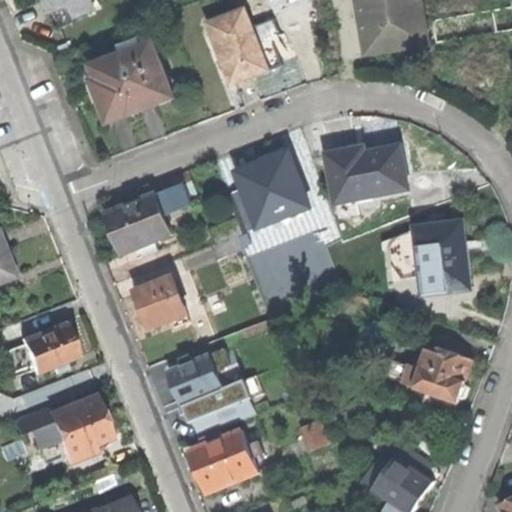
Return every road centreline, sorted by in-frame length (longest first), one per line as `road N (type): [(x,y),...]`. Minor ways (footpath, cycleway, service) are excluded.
road 1 (residential): [(511,179),(457,122),(399,97),(361,94),(308,105),(59,198)]
road 2 (residential): [(59,198),(183,511)]
road 3 (residential): [(458,511),(511,358)]
road 4 (residential): [(0,51),(59,198)]
